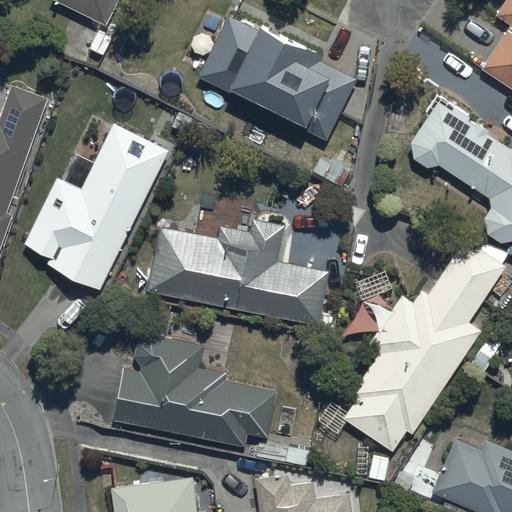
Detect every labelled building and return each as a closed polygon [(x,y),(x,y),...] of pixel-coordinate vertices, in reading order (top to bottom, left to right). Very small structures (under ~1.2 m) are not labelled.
[(62,0),(105,21),(115,0),(62,0)] [(511,0),(507,0),(496,17),(511,27),(482,70),(511,89),(511,0)] [(255,23),(231,11),(199,72),(327,138),(359,76),(320,56),(324,49),(259,15),(255,23)] [(7,207),(48,94),(11,80),(0,110),(0,249),(14,209),(7,207)] [(425,109),(429,113),(412,139),(414,155),(427,164),(440,163),(489,194),(491,204),(485,215),(487,229),(502,240),(511,237),(511,143),(510,143),(490,130),(491,127),(437,91),(425,109)] [(103,284),(167,145),(113,119),(83,183),(56,170),(24,239),(50,252),(47,259),(103,284)] [(159,227),(145,288),(317,325),(329,268),(276,257),(283,222),(252,216),(249,231),(217,224),(214,239),(159,227)] [(469,318),(505,262),(462,235),(429,287),(421,282),(411,298),(400,291),(367,344),(375,349),(349,390),(357,395),(342,418),(393,450),(407,428),(413,432),(483,327),(469,318)] [(124,368),(114,421),(246,449),(248,436),(267,440),(277,392),(224,382),(226,374),(201,368),(205,349),(151,338),(150,338),(148,338),(147,338),(146,338),(145,339),(144,339),(143,339),(142,340),(141,341),(140,341),(139,342),(138,343),(138,344),(137,345),(136,346),(135,348),(135,349),(135,350),(134,351),(134,352),(134,353),(134,354),(134,355),(134,356),(134,358),(135,359),(135,360),(135,361),(136,362),(136,363),(137,364),(138,365),(139,366),(138,371),(124,368)] [(480,445),(455,434),(432,488),(488,511),(500,511),(501,510),(506,511),(511,511),(511,446),(484,435),(480,445)] [(258,509),(219,511),(218,511),(352,511),(349,489),(314,493),(313,479),(289,481),(287,470),(254,474),(258,509)] [(197,511),(193,475),(109,486),(113,511),(208,511),(201,511),(197,511)]
